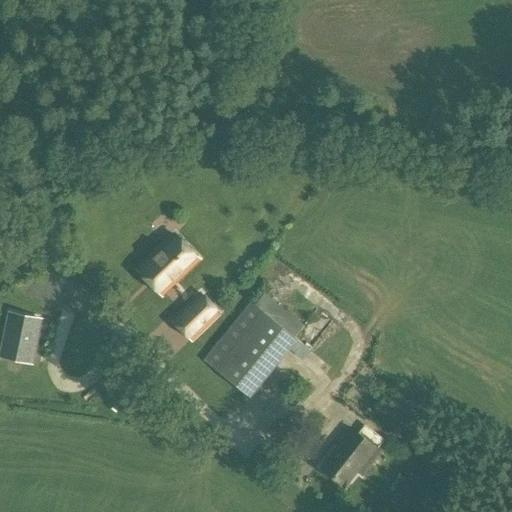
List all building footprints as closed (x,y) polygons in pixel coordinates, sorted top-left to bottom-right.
[(305,153),(297,165),(314,177),(323,166),(305,153)] [(161,294),(198,259),(175,235),(139,270),(161,294)] [(221,314),(202,294),(190,305),(209,325),(221,314)] [(246,396),(293,339),(250,304),(203,361),(246,396)] [(0,357),(31,363),(39,320),(7,314),(0,354),(0,357)] [(143,417),(161,398),(136,373),(118,391),(143,417)] [(409,429),(401,423),(393,432),(401,439),(409,429)] [(368,469),(379,455),(351,431),(319,469),(342,489),(363,465),(368,469)]
